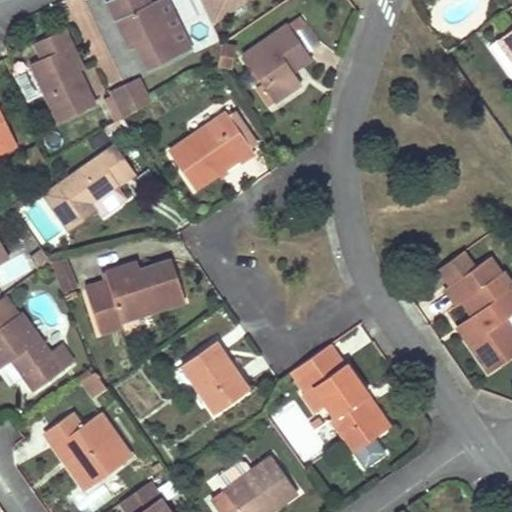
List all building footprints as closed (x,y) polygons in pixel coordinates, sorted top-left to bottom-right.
[(146,0),(104,0),(102,1),(122,41),(129,38),(133,45),(146,72),(190,50),(165,0),(152,0),(148,2),(146,0)] [(273,104),(301,84),(293,72),(289,66),(306,54),(286,26),(241,57),(259,83),(273,104)] [(511,26),(498,37),(511,55),(511,26)] [(55,120),(74,111),(92,102),(64,46),(69,44),(61,27),(32,42),(39,56),(27,62),(55,120)] [(495,40),(511,63),(511,55),(498,37),(495,40)] [(129,38),(122,41),(126,49),(133,45),(129,38)] [(293,72),(310,60),(306,54),(289,66),(293,72)] [(151,101),(138,76),(123,83),(136,109),(151,101)] [(115,105),(121,118),(136,109),(123,83),(108,91),(115,105)] [(252,88),(267,108),(273,104),(259,83),(252,88)] [(0,150),(16,143),(0,109),(0,150)] [(193,188),(222,169),(251,149),(226,113),(168,152),(193,188)] [(122,133),(128,129),(121,119),(121,118),(102,128),(104,133),(106,137),(118,130),(122,133)] [(22,150),(27,159),(31,168),(44,161),(36,144),(22,150)] [(101,215),(97,209),(92,202),(135,173),(115,144),(43,194),(54,209),(66,226),(71,235),(101,215)] [(437,268),(449,284),(473,268),(462,251),(437,268)] [(73,280),(65,257),(49,261),(57,283),(73,280)] [(487,373),(505,361),(511,356),(511,333),(502,319),(511,312),(511,287),(502,274),(500,275),(488,258),(473,268),(449,284),(443,288),(453,304),(460,299),(470,314),(476,322),(460,333),(487,373)] [(85,286),(92,309),(99,332),(121,325),(119,318),(183,299),(171,259),(139,269),(128,272),(125,263),(103,269),(106,279),(85,286)] [(139,269),(136,259),(125,263),(128,272),(139,269)] [(0,325),(18,313),(8,299),(0,304),(0,325)] [(29,392),(48,379),(66,367),(58,343),(45,352),(18,313),(0,325),(0,366),(8,361),(29,392)] [(470,314),(454,325),(460,333),(476,322),(470,314)] [(214,415),(231,403),(249,391),(215,341),(180,364),(214,415)] [(353,451),(368,441),(383,430),(362,399),(368,395),(346,363),(345,364),(330,342),(289,370),(303,391),(300,393),(314,412),(326,404),(334,416),(330,419),(353,451)] [(80,380),(86,388),(92,397),(104,388),(92,371),(80,380)] [(383,430),(390,425),(368,395),(362,399),(383,430)] [(129,457),(113,435),(97,413),(80,426),(71,413),(44,433),(85,489),(129,457)] [(311,432),(317,428),(323,424),(319,418),(307,426),(311,432)] [(354,455),(360,469),(385,458),(379,444),(354,455)] [(266,511),(296,492),(272,457),(223,490),(234,506),(225,511),(266,511)] [(172,511),(171,510),(168,511),(165,511),(146,484),(122,501),(129,511),(172,511)]
